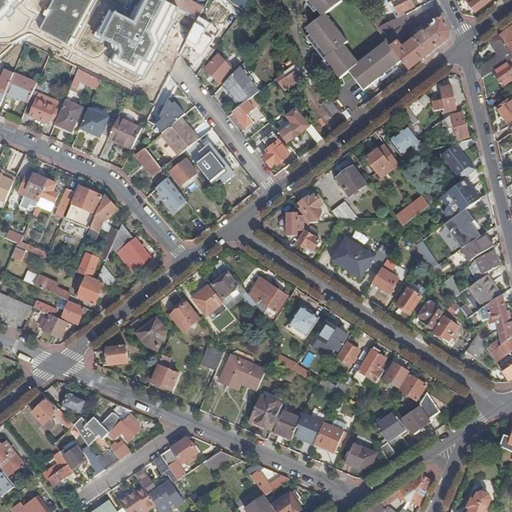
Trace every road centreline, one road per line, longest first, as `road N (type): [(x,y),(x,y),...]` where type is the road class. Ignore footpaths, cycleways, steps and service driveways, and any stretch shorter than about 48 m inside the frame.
road 1 (residential): [(230,229),(505,402)]
road 2 (residential): [(465,44),(276,193)]
road 3 (residential): [(187,263),(115,182),(0,131)]
road 4 (residential): [(511,241),(465,44)]
road 5 (residential): [(192,422),(365,499)]
road 6 (residential): [(187,263),(59,364)]
road 7 (residential): [(179,69),(276,193)]
road 8 (residential): [(72,504),(192,422)]
road 9 (residential): [(59,364),(192,422)]
road 10 (residential): [(365,499),(473,424)]
